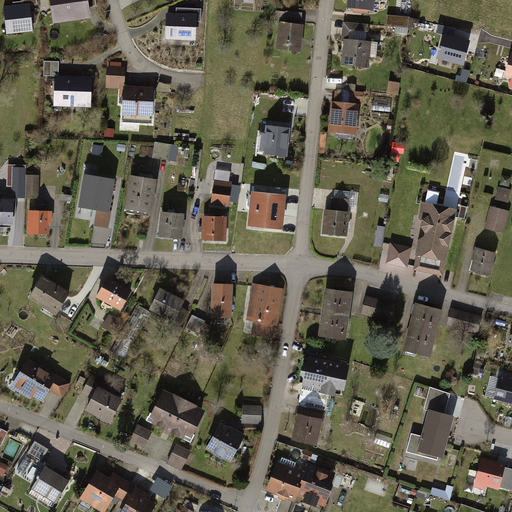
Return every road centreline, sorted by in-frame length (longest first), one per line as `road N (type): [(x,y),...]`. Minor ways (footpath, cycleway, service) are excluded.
road 1 (residential): [(0,250),(297,262)]
road 2 (residential): [(0,404),(249,496)]
road 3 (residential): [(327,0),(297,262)]
road 4 (residential): [(297,262),(264,457),(249,496)]
road 5 (residential): [(297,262),(511,308)]
road 6 (residential): [(203,79),(167,76),(142,63),(111,0)]
